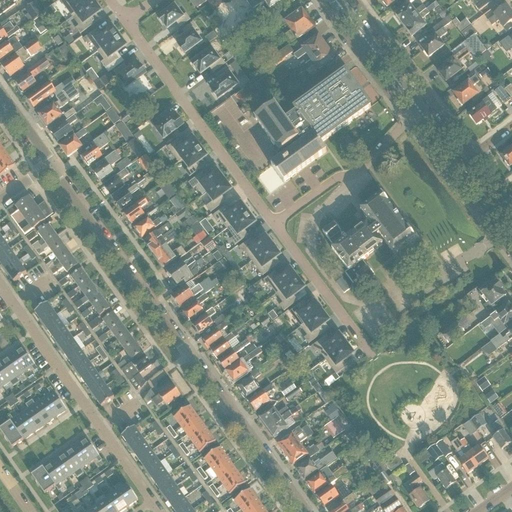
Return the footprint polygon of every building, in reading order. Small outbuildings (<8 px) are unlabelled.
[(73,17),(93,2),(91,0),(75,0),(76,0),(75,0),(65,0),(62,3),(73,17)] [(208,1),(207,0),(190,0),(197,9),(208,1)] [(245,0),(252,10),(264,1),(269,9),(278,3),(278,4),(283,0),(245,0)] [(471,0),(473,2),(472,3),(479,12),(488,5),(492,2),(490,0),(471,0)] [(29,15),(33,21),(44,14),(35,2),(25,10),(29,15)] [(100,12),(93,2),(73,17),(79,26),(76,29),(80,34),(93,25),(90,19),(100,12)] [(436,2),(426,10),(429,14),(439,6),(436,2)] [(298,40),(314,28),(302,11),(301,12),(296,4),(289,9),(274,20),(281,29),(286,24),(292,32),(286,36),(292,43),(297,39),(298,40)] [(414,12),(410,6),(396,16),(400,22),(400,21),(404,26),(426,10),(423,6),(414,12)] [(499,21),(504,28),(507,32),(511,27),(511,26),(510,24),(511,21),(511,14),(506,6),(494,15),(495,16),(488,21),(491,26),(499,21)] [(180,28),(190,20),(186,14),(182,17),(175,7),(158,19),(164,25),(167,29),(176,22),(180,28)] [(429,14),(426,10),(404,26),(408,31),(407,31),(412,37),(426,26),(421,20),(429,14)] [(42,16),(34,21),(36,23),(35,24),(42,33),(50,27),(42,16)] [(439,31),(443,28),(443,29),(452,22),(448,18),(436,27),(439,31)] [(471,24),(466,19),(460,23),(456,18),(452,22),(456,27),(456,26),(461,32),(471,24)] [(14,29),(9,23),(1,29),(0,28),(0,42),(7,37),(8,39),(20,31),(17,27),(14,29)] [(193,23),(182,31),(186,36),(177,42),(180,46),(179,47),(184,54),(201,42),(193,32),(197,29),(193,23)] [(461,33),(466,40),(474,34),(474,35),(477,34),(471,26),(461,33)] [(98,52),(119,36),(112,27),(101,35),(97,30),(84,39),(88,45),(91,43),(98,52)] [(439,31),(434,35),(438,40),(447,34),(443,29),(443,28),(439,31)] [(445,65),(438,71),(446,82),(464,68),(459,61),(470,53),(475,59),(486,51),(482,46),(474,35),(474,34),(466,40),(467,41),(464,43),(467,48),(445,65)] [(511,34),(500,43),(507,53),(511,48),(511,34)] [(443,46),(438,40),(434,35),(427,40),(428,41),(421,47),(424,52),(424,54),(426,57),(428,57),(429,58),(443,46)] [(126,46),(119,36),(98,52),(104,61),(101,63),(105,69),(119,59),(115,54),(126,46)] [(306,53),(311,59),(326,48),(326,47),(326,46),(325,43),(323,43),(319,37),(302,48),(303,49),(293,55),(297,60),(306,53)] [(7,43),(7,42),(0,47),(0,61),(0,62),(14,52),(15,55),(23,49),(18,43),(14,38),(7,43)] [(15,55),(2,65),(10,78),(24,67),(22,64),(43,48),(36,39),(23,49),(15,55)] [(270,58),(275,65),(294,52),(289,46),(270,58)] [(326,48),(311,59),(314,65),(306,70),(310,75),(318,69),(318,70),(334,58),(331,54),(331,52),(329,49),(328,50),(326,48)] [(213,73),(225,64),(221,59),(219,60),(211,50),(192,64),(197,71),(198,70),(201,74),(210,68),(213,73)] [(67,56),(65,58),(69,64),(76,59),(70,51),(65,54),(67,56)] [(484,62),(491,57),(487,51),(480,57),(484,62)] [(29,74),(16,83),(19,88),(18,89),(21,93),(22,92),(23,94),(37,85),(32,79),(35,77),(36,77),(51,66),(45,58),(27,71),(29,74)] [(480,60),(473,65),(477,70),(484,64),(480,60)] [(141,68),(140,69),(137,63),(128,70),(124,65),(114,72),(118,78),(119,78),(126,88),(146,74),(141,68)] [(235,63),(230,66),(234,72),(239,68),(235,63)] [(490,71),(484,64),(477,70),(469,77),(470,79),(475,76),(477,78),(480,75),(482,78),(490,71)] [(90,68),(85,72),(93,81),(97,78),(90,68)] [(218,99),(237,85),(230,75),(230,74),(226,69),(216,76),(220,81),(211,88),(214,92),(213,93),(218,99)] [(371,108),(361,94),(361,93),(356,86),(356,87),(346,73),(284,117),(286,120),(285,120),(276,106),(257,119),(285,160),(275,167),(284,181),(326,151),(320,143),(371,108)] [(303,73),(298,77),(303,84),(308,81),(303,73)] [(106,76),(100,80),(105,88),(111,83),(106,76)] [(459,99),(457,100),(462,106),(476,95),(471,88),(480,82),(477,78),(475,76),(470,79),(461,87),(462,88),(455,94),(459,99)] [(54,90),(52,92),(53,94),(56,97),(75,83),(71,77),(54,90)] [(33,107),(34,108),(53,94),(52,92),(54,90),(48,82),(32,94),(32,95),(27,99),(29,102),(29,104),(31,107),(33,107)] [(59,102),(39,116),(43,121),(42,122),(46,128),(62,116),(58,111),(80,95),(73,85),(56,98),(59,102)] [(504,105),(510,100),(501,87),(494,92),(504,105)] [(234,97),(242,107),(251,100),(243,90),(234,97)] [(144,93),(132,102),(136,107),(148,98),(144,93)] [(482,105),(469,115),(476,125),(483,120),(483,121),(491,115),(498,109),(502,107),(492,95),(489,97),(481,103),(482,105)] [(101,96),(93,102),(97,107),(105,101),(101,96)] [(90,110),(87,106),(81,111),(83,115),(90,110)] [(247,107),(241,112),(244,116),(250,111),(247,107)] [(68,120),(77,113),(73,109),(66,114),(64,113),(63,114),(68,120)] [(112,109),(106,114),(109,119),(116,114),(112,109)] [(160,125),(156,128),(164,139),(183,125),(178,118),(177,119),(174,115),(170,118),(166,112),(156,120),(160,125)] [(60,127),(52,133),(55,137),(53,138),(57,142),(58,142),(59,143),(72,133),(68,127),(77,120),(74,116),(59,126),(60,127)] [(116,127),(127,144),(134,139),(123,122),(116,127)] [(60,147),(68,157),(81,148),(77,142),(87,135),(83,130),(60,147)] [(140,132),(134,137),(137,141),(143,137),(140,132)] [(102,156),(98,151),(110,143),(104,134),(91,143),(94,148),(81,157),(85,161),(85,162),(88,167),(102,156)] [(178,163),(199,147),(192,137),(181,145),(178,140),(168,148),(178,163)] [(145,153),(135,140),(128,145),(138,159),(145,153)] [(150,147),(145,151),(147,154),(149,157),(155,153),(150,147)] [(199,147),(178,163),(179,163),(183,160),(189,169),(185,171),(189,177),(200,170),(196,165),(206,156),(199,147)] [(509,166),(509,167),(511,165),(511,147),(511,149),(510,148),(505,152),(505,153),(501,156),(505,161),(505,163),(507,166),(509,166)] [(104,160),(106,163),(94,172),(101,182),(113,173),(110,168),(121,159),(115,151),(104,160)] [(147,154),(138,160),(143,167),(152,161),(149,157),(147,154)] [(0,175),(14,165),(8,156),(0,161),(0,175)] [(121,172),(131,164),(128,160),(118,168),(121,172)] [(124,186),(120,181),(135,170),(132,165),(108,182),(104,186),(111,196),(124,186)] [(200,184),(207,193),(224,180),(216,171),(206,179),(202,173),(188,183),(193,189),(200,184)] [(143,178),(136,183),(139,188),(146,183),(143,178)] [(231,190),(224,180),(207,193),(213,202),(206,207),(211,213),(224,203),(220,198),(231,190)] [(139,190),(136,185),(114,201),(121,210),(134,201),(130,196),(139,190)] [(170,187),(164,191),(170,200),(176,196),(170,187)] [(414,237),(382,194),(361,210),(375,228),(372,230),(367,224),(352,235),(351,235),(345,240),(340,233),(341,232),(334,224),(323,233),(334,248),(332,249),(348,272),(361,262),(362,262),(368,257),(367,256),(383,245),(376,236),(379,234),(393,253),(414,237)] [(16,204),(7,211),(25,236),(45,221),(29,198),(17,207),(16,204)] [(129,209),(130,211),(125,215),(131,224),(144,214),(140,210),(148,204),(144,199),(129,209)] [(179,199),(173,204),(179,212),(186,208),(179,199)] [(227,229),(248,213),(241,204),(230,212),(226,207),(213,217),(217,222),(220,220),(227,229)] [(177,215),(181,220),(186,216),(189,221),(194,218),(187,208),(177,215)] [(248,213),(227,229),(234,238),(230,240),(235,246),(248,236),(244,231),(255,223),(248,213)] [(152,224),(148,218),(134,228),(142,238),(162,223),(158,219),(152,224)] [(12,231),(16,228),(11,222),(7,224),(12,231)] [(172,231),(167,224),(145,240),(150,246),(148,247),(153,254),(166,245),(161,239),(172,231)] [(49,226),(38,234),(43,240),(38,243),(38,242),(32,246),(36,251),(56,236),(49,226)] [(16,228),(12,231),(16,237),(20,234),(16,228)] [(34,231),(26,237),(29,242),(38,236),(34,231)] [(204,232),(193,239),(197,245),(208,237),(204,232)] [(48,248),(52,253),(53,254),(63,246),(56,236),(36,251),(39,256),(45,252),(44,251),(48,248)] [(245,253),(251,261),(272,246),(265,236),(254,244),(251,239),(239,248),(243,254),(245,253)] [(1,238),(0,239),(0,256),(10,250),(1,238)] [(210,238),(201,244),(208,253),(216,247),(210,238)] [(153,254),(158,261),(160,260),(165,266),(180,255),(181,257),(186,254),(181,247),(172,253),(166,245),(153,254)] [(24,248),(29,255),(33,252),(28,246),(24,248)] [(63,246),(53,254),(57,260),(53,263),(52,262),(46,266),(50,271),(71,255),(63,246)] [(279,255),(272,246),(251,261),(262,276),(272,269),(269,263),(279,255)] [(0,262),(6,271),(18,262),(10,250),(0,256),(0,262)] [(33,252),(29,255),(33,261),(37,258),(33,252)] [(229,254),(224,257),(228,262),(232,259),(229,254)] [(63,268),(67,273),(78,265),(71,255),(50,271),(53,276),(63,268)] [(169,278),(170,277),(172,280),(199,260),(196,256),(193,258),(192,257),(183,264),(181,261),(173,266),(175,268),(166,274),(169,278)] [(202,258),(199,260),(172,280),(173,281),(172,282),(175,287),(184,280),(186,282),(193,277),(190,273),(205,262),(202,258)] [(18,262),(6,271),(14,283),(27,274),(18,262)] [(361,262),(348,272),(345,274),(356,289),(362,285),(374,277),(367,268),(366,268),(362,262),(361,262)] [(276,294),(297,279),(290,269),(279,277),(275,272),(264,281),(268,287),(269,285),(276,294)] [(88,280),(81,270),(71,277),(79,287),(88,280)] [(176,303),(179,308),(200,293),(202,296),(220,284),(216,279),(212,282),(209,278),(190,292),(186,287),(171,297),(172,298),(172,300),(173,303),(176,303)] [(343,278),(336,283),(344,294),(351,288),(343,278)] [(59,284),(62,288),(68,283),(65,279),(59,284)] [(304,288),(297,279),(276,294),(283,303),(280,306),(284,311),(297,301),(293,296),(304,288)] [(96,289),(88,280),(79,287),(86,297),(96,289)] [(497,306),(495,303),(505,296),(500,290),(502,288),(497,281),(489,287),(487,285),(480,291),(481,292),(479,294),(479,296),(481,299),(483,299),(486,303),(483,306),(487,311),(491,309),(491,310),(497,306)] [(103,299),(96,289),(86,297),(93,306),(103,299)] [(77,295),(74,291),(68,296),(70,300),(77,295)] [(190,322),(192,320),(204,312),(199,306),(209,299),(205,295),(191,305),(191,306),(183,312),(186,316),(184,317),(188,321),(189,320),(190,322)] [(66,309),(70,306),(66,299),(62,302),(66,309)] [(110,309),(103,299),(93,306),(100,316),(110,309)] [(81,301),(75,306),(77,310),(84,305),(81,301)] [(301,327),(322,312),(314,302),(304,310),(300,305),(290,313),(301,327)] [(35,313),(43,324),(56,316),(47,304),(35,313)] [(511,306),(511,308),(508,304),(485,321),(488,325),(495,320),(494,319),(497,316),(504,326),(511,319),(511,306)] [(75,312),(70,306),(66,309),(71,315),(75,312)] [(213,324),(210,320),(209,319),(215,314),(212,309),(198,319),(199,320),(193,325),(196,330),(195,331),(197,334),(199,334),(199,335),(213,324)] [(82,315),(84,319),(91,314),(88,310),(82,315)] [(329,321),(322,312),(301,327),(307,336),(304,339),(308,344),(322,334),(318,329),(329,321)] [(113,313),(103,321),(110,331),(120,323),(113,313)] [(43,324),(52,336),(64,327),(56,316),(43,324)] [(214,323),(218,328),(224,323),(223,322),(226,321),(223,316),(214,323)] [(260,322),(264,327),(271,322),(267,317),(260,322)] [(98,319),(90,325),(93,330),(102,324),(98,319)] [(83,332),(87,329),(83,323),(79,326),(83,332)] [(110,331),(113,334),(118,340),(128,333),(120,323),(110,331)] [(227,328),(224,323),(218,328),(216,329),(217,330),(203,340),(210,349),(224,339),(220,334),(227,328)] [(441,335),(447,343),(461,332),(456,324),(441,335)] [(72,339),(64,327),(52,336),(60,348),(72,339)] [(92,336),(87,329),(83,332),(88,338),(92,336)] [(487,357),(497,350),(510,340),(510,341),(511,339),(511,331),(506,336),(503,339),(500,335),(486,346),(481,349),(487,357)] [(128,333),(118,340),(125,350),(135,343),(128,333)] [(225,341),(211,351),(218,360),(231,350),(227,344),(235,338),(231,334),(224,339),(225,341)] [(106,335),(100,340),(102,343),(109,339),(106,335)] [(281,335),(275,340),(279,344),(285,340),(281,335)] [(318,351),(325,360),(346,344),(339,335),(328,343),(324,338),(311,348),(315,353),(318,351)] [(232,352),(219,362),(226,371),(239,361),(235,356),(253,342),(250,338),(232,351),(232,352)] [(81,351),(72,339),(60,348),(68,360),(81,351)] [(125,350),(132,360),(142,353),(135,343),(125,350)] [(353,354),(346,344),(325,360),(335,373),(336,374),(337,374),(346,367),(342,362),(353,354)] [(113,345),(107,349),(110,353),(116,348),(113,345)] [(11,354),(24,372),(32,367),(35,371),(38,369),(22,346),(11,354)] [(254,346),(245,352),(248,356),(249,355),(256,350),(254,346)] [(299,346),(293,350),(297,354),(302,350),(299,346)] [(100,356),(104,353),(100,347),(96,349),(100,356)] [(262,352),(259,348),(256,350),(249,355),(248,356),(235,365),(235,366),(227,372),(229,376),(228,376),(232,381),(233,380),(234,382),(253,368),(248,362),(262,352)] [(89,363),(81,351),(68,360),(77,372),(89,363)] [(104,353),(100,356),(105,362),(109,359),(104,353)] [(0,362),(16,384),(20,382),(17,378),(24,372),(11,354),(0,362)] [(142,383),(138,376),(152,366),(145,356),(138,361),(137,360),(122,370),(137,390),(142,383)] [(16,384),(0,362),(0,361),(0,384),(2,388),(10,383),(13,387),(16,384)] [(126,362),(119,366),(122,370),(128,365),(126,362)] [(85,384),(98,375),(89,363),(77,372),(85,384)] [(245,398),(246,400),(260,390),(253,380),(260,375),(256,369),(249,374),(251,377),(236,387),(241,394),(241,395),(243,397),(245,398)] [(117,379),(121,377),(117,370),(113,373),(117,379)] [(106,387),(98,375),(85,384),(93,396),(106,387)] [(121,377),(117,379),(122,386),(126,383),(121,377)] [(280,391),(284,397),(296,389),(292,382),(280,391)] [(167,406),(180,396),(173,385),(152,400),(157,407),(164,402),(167,406)] [(271,385),(248,401),(251,406),(251,407),(253,410),(254,410),(255,412),(270,401),(266,395),(274,389),(271,385)] [(43,399),(56,418),(67,410),(51,387),(47,390),(50,394),(43,399)] [(114,399),(106,387),(93,396),(102,408),(114,399)] [(288,402),(302,392),(298,387),(296,389),(284,397),(288,402)] [(322,390),(316,393),(320,398),(325,394),(322,390)] [(56,418),(43,399),(36,405),(33,400),(29,403),(45,426),(56,418)] [(151,402),(147,405),(151,410),(155,407),(151,402)] [(21,415),(34,433),(45,426),(29,403),(25,405),(28,410),(21,415)] [(298,405),(289,412),(292,416),(301,409),(298,405)] [(174,418),(181,427),(197,415),(190,406),(174,418)] [(264,424),(267,428),(289,412),(286,408),(277,414),(273,408),(260,418),(261,419),(260,420),(263,424),(264,424)] [(335,408),(326,414),(332,422),(336,419),(341,415),(335,408)] [(292,416),(289,412),(267,428),(270,432),(269,433),(272,437),(273,436),(274,438),(287,428),(283,423),(292,416)] [(480,414),(471,421),(477,431),(487,424),(480,414)] [(34,433),(21,415),(14,420),(11,416),(7,418),(10,423),(23,441),(34,433)] [(203,424),(197,415),(181,427),(187,435),(203,424)] [(324,427),(333,439),(345,431),(336,419),(332,422),(324,427)] [(151,424),(156,431),(160,428),(155,421),(151,424)] [(499,421),(493,425),(499,434),(493,438),(502,450),(511,443),(503,431),(505,430),(499,421)] [(23,441),(10,423),(0,429),(0,431),(12,449),(23,441)] [(469,423),(464,426),(471,435),(476,432),(469,423)] [(193,444),(209,432),(203,424),(187,435),(193,444)] [(302,432),(299,427),(291,433),(286,437),(287,438),(279,444),(282,448),(282,449),(284,452),(285,452),(286,454),(300,444),(307,438),(307,436),(304,432),(302,432)] [(130,448),(143,440),(134,428),(122,436),(130,448)] [(160,428),(156,431),(160,437),(164,434),(160,428)] [(209,432),(193,444),(199,453),(216,441),(209,432)] [(75,445),(88,463),(96,458),(99,462),(102,460),(86,437),(75,445)] [(465,456),(458,461),(467,474),(478,467),(465,448),(461,442),(460,442),(457,438),(451,443),(458,453),(461,451),(465,456)] [(143,440),(130,448),(139,460),(151,451),(143,440)] [(451,454),(442,441),(436,445),(445,458),(451,454)] [(299,444),(286,454),(287,455),(287,457),(289,459),(290,460),(294,464),(302,458),(303,459),(307,455),(310,459),(325,448),(321,443),(316,447),(311,451),(309,448),(305,451),(300,444),(299,444)] [(81,469),(88,463),(75,445),(64,453),(80,475),(84,473),(81,469)] [(173,454),(177,451),(172,445),(168,448),(173,454)] [(437,460),(443,456),(435,446),(427,451),(431,456),(433,454),(437,460)] [(465,448),(478,467),(488,459),(479,446),(472,451),(468,446),(465,448)] [(204,459),(211,468),(227,457),(220,448),(204,459)] [(151,451),(139,460),(147,472),(159,463),(151,451)] [(177,451),(173,454),(177,460),(181,457),(177,451)] [(319,472),(337,458),(332,452),(320,462),(319,460),(313,464),(311,460),(298,469),(299,471),(299,473),(301,475),(302,475),(305,480),(318,471),(319,472)] [(53,461),(66,479),(74,474),(77,478),(80,475),(64,453),(53,461)] [(392,471),(403,463),(397,455),(386,463),(392,471)] [(233,465),(227,457),(211,468),(217,477),(233,465)] [(66,479),(53,461),(42,468),(55,487),(58,491),(62,488),(59,484),(66,479)] [(159,463),(147,472),(155,484),(168,475),(159,463)] [(437,478),(446,490),(456,483),(442,464),(439,467),(443,474),(437,478)] [(233,465),(217,477),(223,486),(239,474),(233,465)] [(327,468),(307,483),(308,485),(308,486),(310,488),(311,488),(315,493),(327,484),(328,486),(347,472),(342,465),(338,468),(331,473),(327,468)] [(55,487),(42,468),(31,476),(45,494),(55,487)] [(185,471),(190,478),(194,475),(189,468),(185,471)] [(114,474),(111,470),(104,474),(107,478),(114,474)] [(391,482),(384,472),(379,476),(386,486),(391,482)] [(239,474),(223,486),(230,495),(246,483),(239,474)] [(418,474),(407,482),(414,492),(410,495),(419,509),(429,502),(416,484),(422,479),(418,474)] [(176,487),(168,475),(155,484),(164,496),(176,487)] [(194,475),(190,478),(194,484),(198,481),(194,475)] [(104,481),(101,477),(94,481),(97,485),(104,481)] [(91,482),(87,485),(84,486),(87,490),(94,486),(91,482)] [(127,485),(117,492),(128,508),(138,501),(127,485)] [(84,486),(82,488),(78,491),(81,495),(87,490),(84,486)] [(331,486),(317,496),(317,497),(317,499),(320,502),(321,502),(324,507),(333,500),(334,501),(339,497),(342,501),(350,495),(344,486),(335,493),(331,486)] [(176,487),(164,496),(172,508),(184,499),(176,487)] [(380,506),(394,496),(387,487),(373,497),(380,506)] [(234,501),(241,510),(257,498),(250,489),(234,501)] [(107,499),(116,511),(121,511),(128,508),(117,492),(107,499)] [(207,501),(211,498),(206,492),(202,495),(207,501)] [(77,499),(75,495),(68,500),(71,504),(77,499)] [(348,511),(345,507),(353,501),(350,497),(342,502),(343,504),(330,511),(348,511)] [(394,511),(402,507),(395,497),(381,507),(384,511),(394,511)] [(211,498),(207,501),(211,507),(215,505),(211,498)] [(255,511),(263,507),(257,498),(241,510),(242,511),(255,511)] [(116,511),(107,499),(97,506),(101,511),(116,511)] [(184,499),(172,508),(174,511),(191,511),(193,511),(184,499)] [(68,506),(65,502),(58,507),(61,511),(68,506)]
